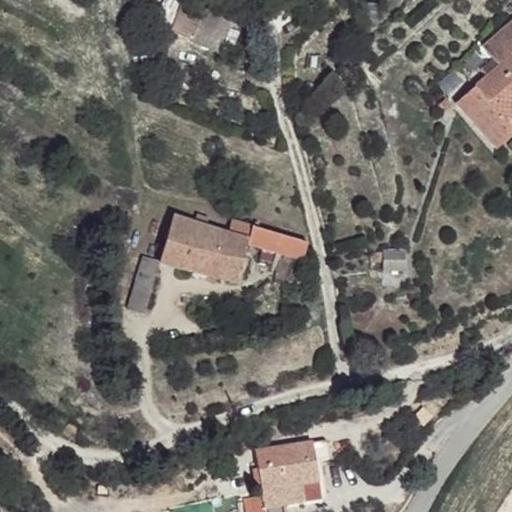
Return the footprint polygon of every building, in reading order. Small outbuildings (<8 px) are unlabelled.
[(231,23),(167,0),(162,0),(151,31),(175,41),(178,34),(191,39),(188,47),(219,58),(231,23)] [(511,23),(482,51),(497,69),(510,58),(511,59),(511,23)] [(497,69),(475,89),(505,123),(511,116),(511,59),(510,58),(497,69)] [(475,89),(456,107),(498,154),(511,140),(511,130),(505,123),(475,89)] [(194,220),(170,215),(162,246),(154,245),(153,252),(159,253),(158,261),(157,263),(233,283),(247,235),(225,229),(206,224),(208,214),(195,212),(194,220)] [(251,217),(229,212),(225,229),(247,235),(251,217)] [(295,229),(251,217),(247,235),(291,246),(295,229)] [(369,249),(369,258),(379,259),(379,267),(402,269),(402,250),(369,249)] [(157,263),(142,257),(134,286),(149,291),(157,263)] [(149,291),(134,286),(127,312),(142,316),(149,291)] [(308,444),(251,453),(257,493),(315,484),(308,444)] [(315,484),(257,493),(259,497),(262,510),(280,507),(318,502),(315,484)] [(259,497),(238,500),(239,511),(261,511),(262,510),(259,497)]
